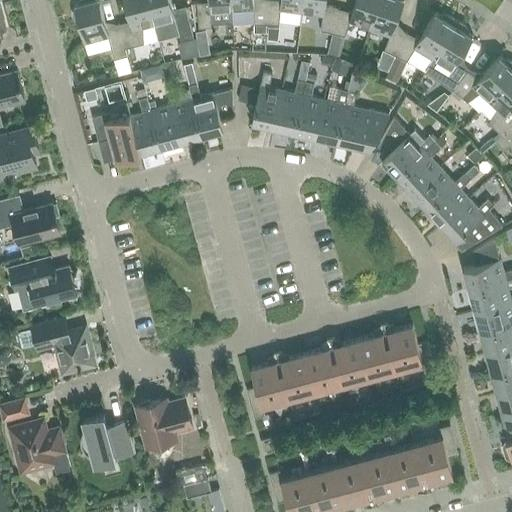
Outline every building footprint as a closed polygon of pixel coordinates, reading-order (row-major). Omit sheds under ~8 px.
[(99,0),(81,0),(80,1),(79,3),(75,4),(76,8),(75,10),(74,12),(74,14),(74,16),(75,18),(76,20),(77,22),(79,23),(80,24),(85,43),(108,37),(115,59),(127,56),(125,48),(119,24),(107,27),(99,0)] [(144,27),(155,24),(148,0),(125,0),(130,21),(119,24),(125,48),(144,43),(144,27)] [(148,0),(155,24),(166,21),(173,35),(179,34),(181,42),(194,38),(186,6),(174,9),(171,0),(148,0)] [(232,10),(231,0),(209,0),(210,2),(197,3),(199,28),(219,26),(219,23),(233,22),(232,10)] [(231,0),(232,10),(253,8),(254,24),(267,24),(267,0),(231,0)] [(302,12),(303,0),(267,0),(267,24),(279,24),(281,9),(302,12)] [(303,0),(302,12),(323,15),(321,30),(333,33),(339,9),(326,5),(326,0),(303,0)] [(356,0),(352,12),(339,9),(333,33),(345,36),(350,21),(370,28),(380,0),(356,0)] [(380,0),(370,28),(390,35),(385,50),(396,55),(407,33),(394,27),(403,0),(380,0)] [(443,15),(440,16),(435,12),(419,38),(407,33),(396,55),(407,61),(415,48),(433,58),(457,20),(451,16),(448,15),(446,15),(443,15)] [(453,90),(468,70),(457,61),(473,35),(468,32),(468,30),(467,29),(466,26),(464,25),(463,24),(457,20),(433,58),(426,70),(443,82),(453,90)] [(298,71),(323,77),(327,62),(315,59),(316,59),(302,56),(298,71)] [(489,101),(511,75),(511,61),(510,61),(507,60),(505,60),(500,56),(479,78),(468,70),(453,90),(463,98),(468,102),(480,92),(489,101)] [(192,62),(184,64),(189,85),(194,84),(197,83),(192,62)] [(0,107),(12,104),(12,103),(25,100),(17,71),(0,75),(0,107)] [(273,126),(282,90),(269,87),(272,73),(264,71),(261,85),(260,85),(259,89),(256,105),(252,123),(250,122),(250,123),(268,127),(268,125),(273,126)] [(165,92),(163,74),(144,76),(147,95),(165,92)] [(511,75),(489,101),(497,108),(489,122),(494,126),(502,135),(511,126),(511,108),(511,75)] [(294,133),(306,81),(298,79),(295,92),(282,90),(273,126),(279,128),(279,130),(294,133)] [(316,136),(324,99),(311,96),(314,83),(306,81),(294,133),(310,137),(310,135),(316,136)] [(224,129),(220,114),(233,111),(233,88),(201,96),(197,83),(194,84),(189,85),(193,98),(203,137),(219,133),(218,131),(224,129)] [(256,105),(259,89),(241,85),(238,101),(256,105)] [(94,88),(85,90),(88,100),(97,97),(94,88)] [(336,143),(348,90),(340,88),(337,102),(324,99),(316,136),(321,137),(321,139),(336,143)] [(348,90),(336,143),(352,146),(353,144),(370,148),(389,114),(354,106),(357,92),(348,90)] [(161,148),(151,110),(147,96),(139,98),(142,112),(131,115),(141,151),(145,150),(146,152),(161,148)] [(188,141),(203,137),(193,98),(172,104),(182,141),(187,139),(188,141)] [(117,160),(141,154),(141,151),(131,115),(127,101),(119,104),(122,115),(107,119),(105,113),(92,116),(102,151),(113,148),(117,160)] [(176,142),(182,141),(172,104),(151,110),(161,148),(177,144),(176,142)] [(396,177),(435,140),(430,134),(420,144),(394,117),(380,142),(390,153),(382,159),(387,164),(385,165),(396,177)] [(511,126),(502,135),(496,141),(503,150),(509,144),(511,147),(511,126)] [(32,127),(0,135),(0,181),(0,182),(5,181),(8,180),(15,178),(14,173),(37,167),(30,142),(36,141),(32,127)] [(412,191),(440,166),(431,156),(442,147),(435,140),(396,177),(407,189),(408,187),(412,191)] [(467,155),(474,163),(483,155),(476,147),(467,155)] [(425,209),(455,182),(440,166),(412,191),(416,196),(414,197),(425,209)] [(442,224),(469,198),(461,188),(471,179),(465,172),(455,182),(425,209),(436,221),(438,219),(442,224)] [(19,195),(0,200),(0,227),(14,223),(19,243),(60,232),(53,203),(23,211),(19,195)] [(469,198),(442,224),(445,227),(444,229),(456,242),(457,242),(456,240),(465,231),(475,242),(503,225),(490,208),(494,204),(488,198),(478,207),(469,198)] [(511,277),(511,269),(502,272),(498,254),(499,254),(495,237),(472,251),(475,265),(464,268),(465,274),(463,274),(467,290),(506,279),(511,277)] [(54,269),(51,256),(10,267),(16,289),(31,285),(36,306),(77,295),(69,265),(54,269)] [(511,286),(511,277),(506,279),(467,290),(472,305),(474,305),(475,310),(511,300),(508,287),(511,286)] [(479,332),(511,322),(511,300),(475,310),(477,316),(475,316),(479,332)] [(65,317),(32,326),(33,327),(17,331),(21,347),(37,343),(39,350),(56,345),(63,372),(95,363),(85,326),(69,330),(65,317)] [(486,352),(511,344),(511,322),(479,332),(483,347),(485,346),(486,352)] [(423,363),(422,362),(420,352),(418,343),(413,324),(389,330),(388,324),(380,326),(382,332),(359,338),(369,377),(423,363)] [(369,377),(359,338),(336,344),(334,338),(327,340),(328,346),(306,353),(316,391),(369,377)] [(420,352),(430,350),(428,340),(418,343),(420,352)] [(490,373),(511,367),(511,344),(486,352),(488,357),(486,358),(490,373)] [(422,362),(433,360),(430,350),(420,352),(422,362)] [(316,391),(306,353),(283,359),(281,353),(273,355),(275,361),(251,367),(256,386),(259,395),(262,405),(263,406),(316,391)] [(422,362),(423,363),(425,372),(436,369),(433,360),(422,362)] [(497,394),(511,389),(511,367),(490,373),(494,389),(496,388),(497,394)] [(249,398),(259,395),(256,386),(247,388),(249,398)] [(511,389),(497,394),(499,399),(497,400),(501,415),(511,412),(511,389)] [(0,402),(0,411),(2,421),(30,413),(25,395),(0,402)] [(252,408),(262,405),(259,395),(249,398),(252,408)] [(140,405),(136,406),(147,447),(178,439),(176,431),(193,426),(185,397),(161,404),(160,400),(152,402),(149,400),(141,402),(140,405)] [(265,415),(263,406),(262,405),(252,408),(255,418),(265,415)] [(508,435),(511,433),(511,412),(501,415),(505,430),(507,430),(508,435)] [(90,456),(93,458),(95,465),(116,459),(115,456),(134,451),(126,421),(107,426),(104,415),(83,420),(85,428),(83,431),(82,434),(81,437),(81,440),(81,443),(82,447),(83,450),(85,452),(87,455),(90,456)] [(43,419),(11,427),(23,470),(54,461),(52,455),(66,451),(60,427),(46,430),(43,419)] [(442,437),(453,434),(450,425),(440,427),(442,437)] [(511,433),(508,435),(506,435),(508,440),(505,441),(502,445),(505,457),(509,460),(511,458),(511,433)] [(445,447),(455,444),(453,434),(442,437),(445,447)] [(272,437),(261,439),(264,450),(274,447),(272,437)] [(445,447),(442,437),(389,451),(399,490),(422,483),(424,490),(431,488),(430,481),(453,475),(448,456),(445,447)] [(445,447),(448,456),(458,454),(455,444),(445,447)] [(376,496),(399,490),(389,451),(336,465),(346,504),(369,498),(371,504),(378,502),(376,496)] [(207,478),(204,465),(203,465),(202,464),(176,471),(179,485),(184,484),(207,478)] [(323,511),(323,510),(346,504),(336,465),(282,479),(282,480),(285,490),(287,499),(290,511),(314,511),(316,511),(315,511),(323,511)] [(282,480),(282,479),(280,470),(269,473),(272,482),(282,480)] [(207,478),(184,484),(187,497),(212,491),(208,478),(207,478)] [(275,492),(285,490),(282,480),(272,482),(275,492)] [(277,502),(287,499),(285,490),(275,492),(277,502)]
